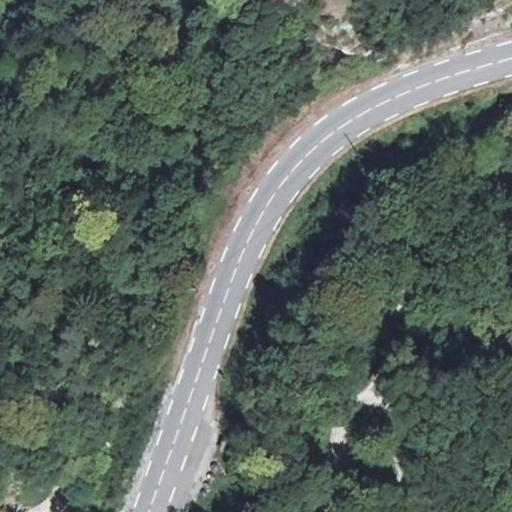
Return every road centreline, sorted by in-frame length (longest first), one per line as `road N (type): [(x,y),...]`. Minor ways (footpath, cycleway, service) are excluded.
road 1 (secondary): [(511,57),(384,99),(298,158),(240,244),(144,511)]
road 2 (track): [(325,511),(347,473),(401,287),(421,250),(453,213),(511,182)]
